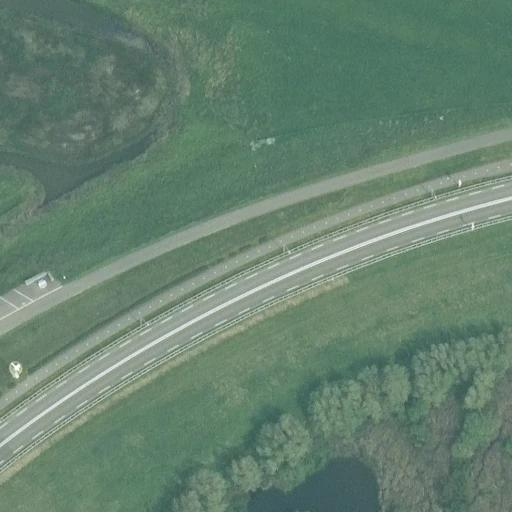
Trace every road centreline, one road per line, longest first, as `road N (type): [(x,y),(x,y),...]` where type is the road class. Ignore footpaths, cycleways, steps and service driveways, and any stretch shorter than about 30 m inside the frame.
road 1 (primary): [(0,447),(169,336),(289,273),(511,199)]
road 2 (unclassified): [(0,329),(271,206),(511,134)]
